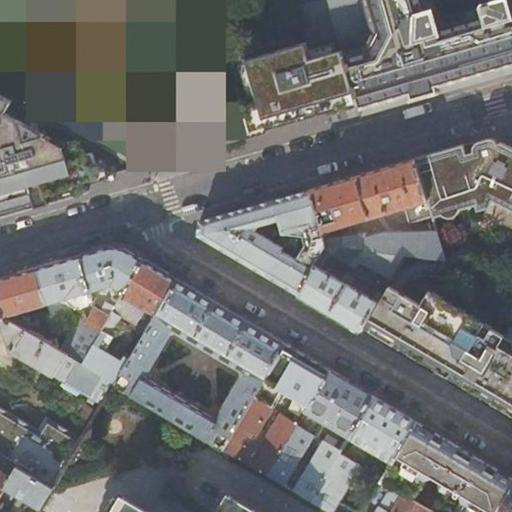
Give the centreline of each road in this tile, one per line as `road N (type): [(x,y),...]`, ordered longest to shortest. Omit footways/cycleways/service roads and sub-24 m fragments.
road 1 (residential): [(107,217),(511,450)]
road 2 (residential): [(107,217),(511,99)]
